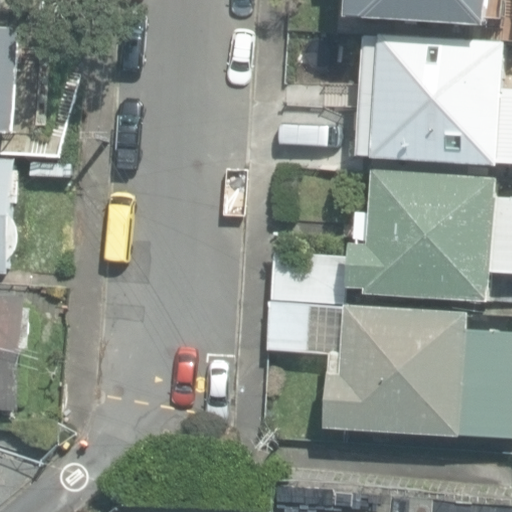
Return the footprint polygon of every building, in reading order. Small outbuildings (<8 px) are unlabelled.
[(352,0),(352,13),(489,22),(490,0),(352,0)] [(0,138),(3,138),(3,135),(23,135),(25,30),(7,29),(7,26),(0,26),(0,138)] [(507,36),(368,30),(363,146),(378,147),(378,156),(504,161),(506,131),(511,131),(511,56),(506,56),(507,36)] [(0,272),(20,273),(26,162),(0,160),(0,272)] [(511,273),(511,197),(499,197),(500,181),(376,172),(373,209),(358,209),(355,253),(277,251),(273,299),(342,300),(369,291),(369,296),(496,305),(499,272),(511,273)] [(0,407),(26,410),(29,348),(36,349),(39,308),(32,307),(33,296),(0,293),(0,407)] [(272,350),(337,353),(339,305),(274,302),(272,350)] [(332,427),(511,436),(511,332),(473,331),(474,312),(350,306),(347,354),(336,353),(332,427)]
